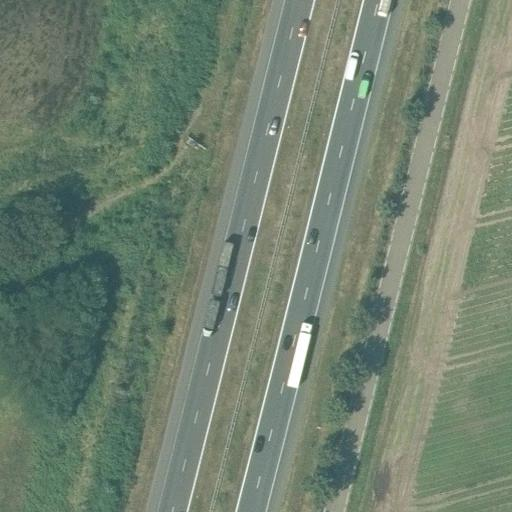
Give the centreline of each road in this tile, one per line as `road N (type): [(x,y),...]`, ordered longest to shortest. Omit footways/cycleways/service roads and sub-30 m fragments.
road 1 (motorway): [(239,511),(376,0)]
road 2 (motorway): [(289,0),(161,511)]
road 3 (unclassified): [(334,511),(458,0)]
road 4 (track): [(0,255),(69,217),(174,132)]
